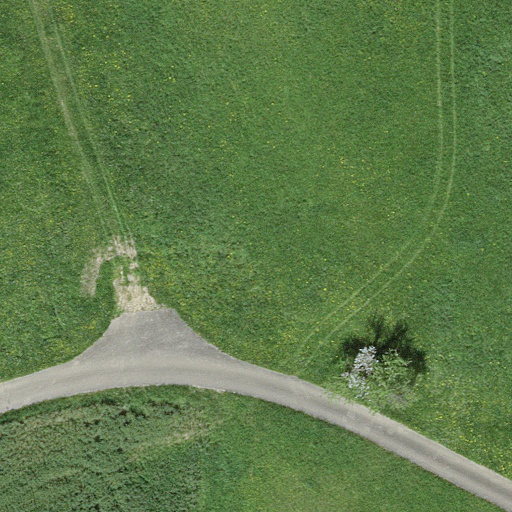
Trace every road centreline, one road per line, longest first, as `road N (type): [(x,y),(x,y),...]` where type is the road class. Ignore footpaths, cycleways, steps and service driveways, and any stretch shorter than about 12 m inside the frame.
road 1 (unclassified): [(511,495),(387,436),(201,372),(149,366),(72,378),(0,406)]
road 2 (track): [(149,366),(39,0)]
